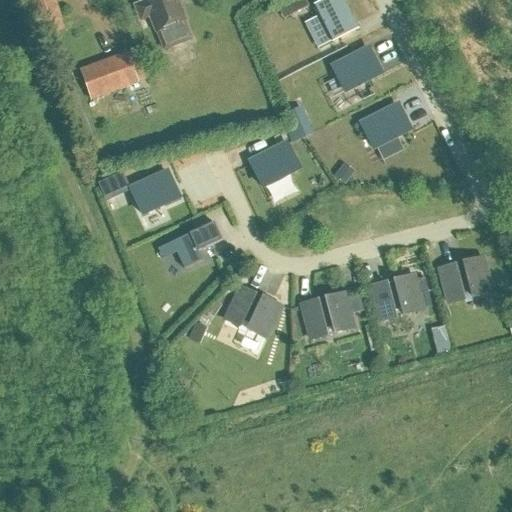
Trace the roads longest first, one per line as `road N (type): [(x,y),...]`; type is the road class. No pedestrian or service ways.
road 1 (track): [(134,451),(140,385),(125,306),(50,124)]
road 2 (track): [(50,124),(0,4)]
